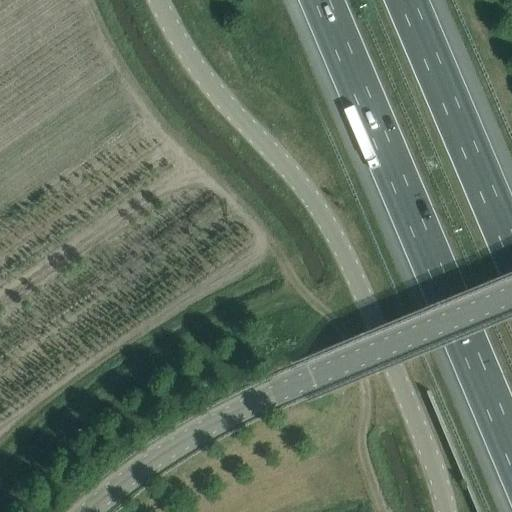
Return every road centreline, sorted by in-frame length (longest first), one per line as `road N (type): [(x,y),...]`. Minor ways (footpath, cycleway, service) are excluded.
road 1 (unclassified): [(442,511),(428,457),(341,241),(291,173),(236,119),(151,0)]
road 2 (motorway): [(321,0),(511,454)]
road 3 (unclassified): [(92,511),(132,475),(216,423),(511,296)]
road 4 (motorway): [(511,246),(407,0)]
